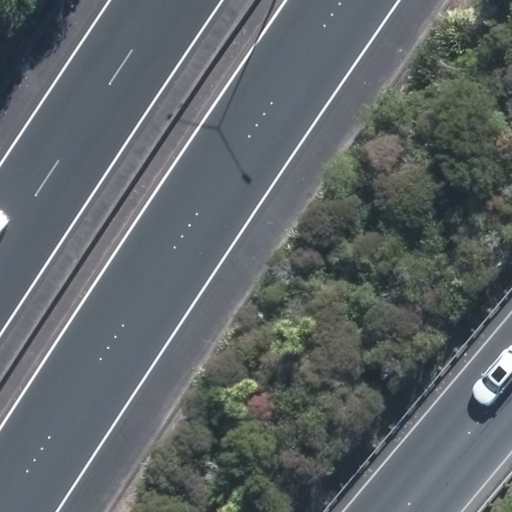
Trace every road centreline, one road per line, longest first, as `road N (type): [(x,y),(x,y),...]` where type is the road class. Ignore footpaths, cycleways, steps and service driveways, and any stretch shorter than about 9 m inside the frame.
road 1 (motorway): [(343,0),(0,505)]
road 2 (motorway): [(0,238),(158,0)]
road 3 (motorway): [(511,382),(401,511)]
